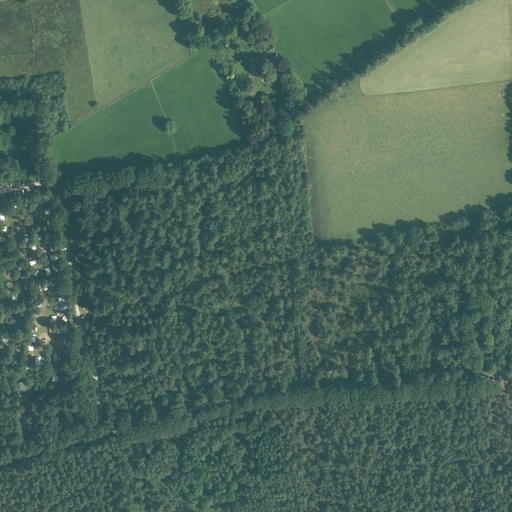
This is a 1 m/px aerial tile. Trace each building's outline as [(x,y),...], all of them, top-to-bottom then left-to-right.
[(206,23),(196,20),(194,28),(204,30),(206,23)] [(273,45),(267,48),(269,53),(275,50),(273,45)] [(261,64),(264,62),(263,60),(268,58),(265,52),(255,58),(258,63),(258,62),(258,63),(260,62),(261,64)] [(263,72),(258,63),(258,62),(258,63),(250,67),(255,76),(263,72)] [(44,243),(49,248),(53,245),(48,240),(44,243)] [(24,313),(6,312),(5,328),(23,329),(24,313)] [(62,382),(63,372),(59,372),(59,375),(58,375),(58,377),(53,376),(52,381),(62,382)] [(63,407),(61,407),(61,410),(55,410),(56,415),(64,414),(63,407)] [(28,413),(24,415),(26,418),(22,420),(25,424),(32,419),(28,413)]
